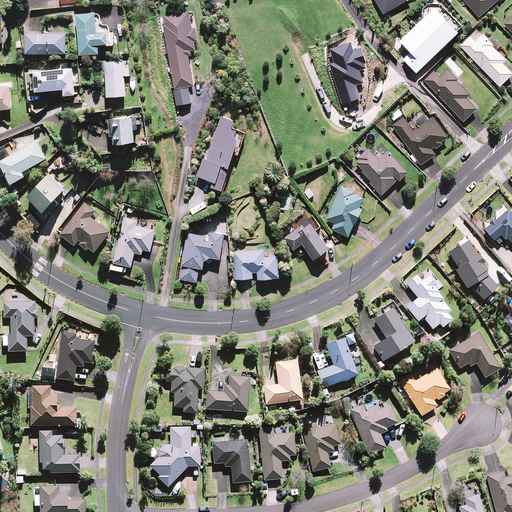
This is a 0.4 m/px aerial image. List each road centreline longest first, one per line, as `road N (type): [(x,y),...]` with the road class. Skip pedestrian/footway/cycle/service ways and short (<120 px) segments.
road 1 (residential): [(485,159),(381,259),(314,303),(224,323),(142,313)]
road 2 (residential): [(482,425),(403,473),(281,511)]
road 3 (residential): [(485,159),(376,46),(345,0)]
road 4 (residential): [(116,511),(119,421),(142,313)]
road 5 (residential): [(142,313),(63,284),(0,232)]
